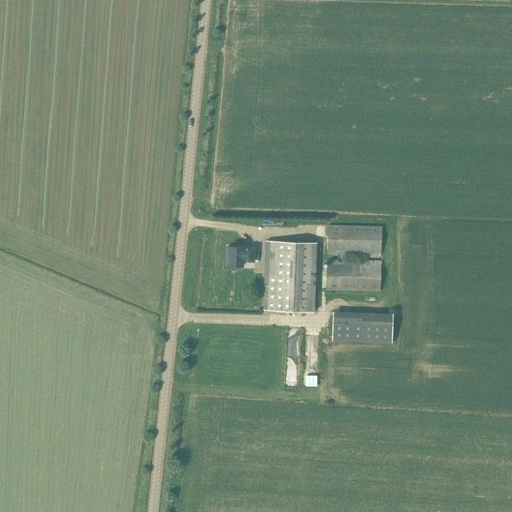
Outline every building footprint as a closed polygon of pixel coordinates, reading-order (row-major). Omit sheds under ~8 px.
[(381,227),(329,226),(328,253),(337,254),(337,264),(328,264),(327,290),(380,292),(380,265),(342,264),(342,254),(380,255),(381,227)] [(266,241),(264,310),(305,312),(314,312),(316,243),(308,243),(266,241)] [(243,247),(229,247),(228,255),(226,255),(226,267),(234,268),(234,266),(243,266),(243,261),(254,261),(254,248),(243,248),(243,247)] [(333,311),(332,341),(362,342),(363,312),(333,311)] [(316,384),(316,372),(306,371),(306,383),(316,384)]
